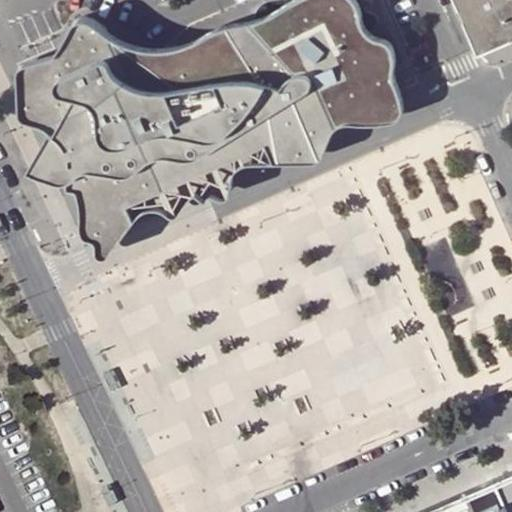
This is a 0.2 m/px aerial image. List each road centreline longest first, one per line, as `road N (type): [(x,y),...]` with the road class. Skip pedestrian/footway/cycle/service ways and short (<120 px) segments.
road 1 (residential): [(42,285),(478,89)]
road 2 (secondary): [(42,285),(149,511)]
road 3 (residential): [(292,511),(511,414)]
